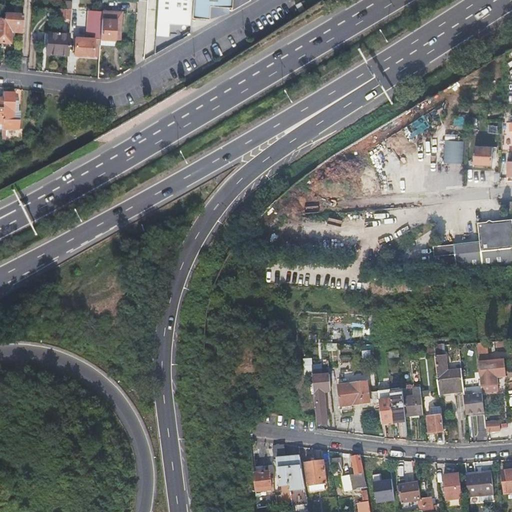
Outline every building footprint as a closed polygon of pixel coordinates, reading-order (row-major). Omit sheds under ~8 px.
[(192,0),(157,0),(154,36),(167,38),(168,25),(190,26),(191,18),(192,0)] [(192,0),(191,18),(208,20),(209,6),(232,8),(232,0),(192,0)] [(232,0),(232,8),(232,11),(251,1),(250,0),(232,0)] [(70,20),(72,10),(58,8),(57,18),(70,20)] [(100,29),(99,40),(114,41),(116,13),(101,12),(100,29)] [(10,30),(21,30),(22,16),(4,15),(4,20),(0,19),(0,43),(10,44),(10,34),(10,30)] [(99,52),(99,47),(99,40),(100,29),(94,28),(93,39),(75,38),(74,56),(92,57),(93,52),(99,52)] [(47,34),(46,54),(66,55),(68,35),(47,34)] [(20,115),(13,115),(13,100),(13,93),(12,93),(2,92),(2,98),(1,117),(0,134),(0,140),(4,141),(4,130),(19,130),(20,115)] [(468,119),(467,134),(476,134),(476,119),(468,119)] [(419,121),(408,127),(414,138),(425,132),(419,121)] [(446,140),(445,163),(463,164),(464,141),(446,140)] [(474,147),(473,164),(482,164),(491,164),(491,157),(492,148),(474,147)] [(511,220),(479,223),(480,241),(434,244),(434,254),(455,253),(456,268),(511,266),(511,220)] [(415,351),(415,347),(415,345),(406,346),(408,359),(416,358),(415,351)] [(438,357),(442,357),(441,346),(433,347),(434,354),(438,353),(438,357)] [(434,354),(433,347),(424,348),(425,355),(434,354)] [(372,349),(363,351),(364,358),(373,356),(372,349)] [(398,350),(389,351),(390,358),(399,357),(398,350)] [(480,378),(496,376),(495,367),(489,368),(488,352),(477,353),(480,378)] [(434,354),(439,396),(463,393),(461,372),(447,374),(445,356),(442,357),(438,357),(438,353),(434,354)] [(312,358),(303,358),(304,373),(312,373),(312,358)] [(392,374),(395,373),(398,373),(396,358),(390,359),(392,374)] [(316,398),(317,410),(319,423),(327,422),(326,412),(325,413),(323,390),(330,389),(329,374),(313,374),(315,398),(316,398)] [(481,385),(489,384),(497,383),(496,376),(480,378),(481,385)] [(340,384),(342,395),(343,405),(370,402),(370,401),(369,394),(368,381),(340,384)] [(405,418),(405,417),(405,416),(403,398),(402,389),(390,390),(393,420),(405,418)] [(403,398),(405,416),(423,414),(420,391),(413,392),(414,396),(403,398)] [(482,391),(463,393),(466,414),(484,411),(482,391)] [(379,400),(379,393),(369,394),(370,401),(379,400)] [(383,424),(387,423),(392,422),(389,400),(379,401),(383,424)] [(431,408),(432,412),(432,416),(427,417),(429,432),(443,430),(440,406),(431,408)] [(501,419),(486,420),(487,432),(502,431),(501,419)] [(276,495),(276,497),(276,499),(258,502),(258,507),(293,503),(287,460),(284,444),(275,445),(277,462),(279,466),(282,494),(276,495)] [(370,511),(370,507),(360,454),(352,456),(356,474),(343,476),(346,490),(362,487),(365,511),(370,511)] [(343,467),(341,456),(332,458),(334,468),(343,467)] [(287,460),(293,503),(293,505),(308,502),(301,457),(287,460)] [(311,486),(319,484),(328,483),(325,461),(307,464),(311,486)] [(274,475),(272,475),(271,475),(270,470),(255,472),(257,491),(272,489),(272,482),(275,482),(274,475)] [(504,494),(511,493),(511,470),(502,471),(504,494)] [(461,485),(459,486),(458,474),(444,475),(447,500),(462,498),(461,485)] [(478,498),(481,497),(494,496),(491,474),(475,476),(478,498)] [(478,498),(475,476),(466,476),(469,498),(478,498)] [(402,502),(412,500),(422,499),(419,483),(400,486),(402,502)] [(375,488),(376,497),(378,506),(388,505),(385,491),(382,491),(382,487),(375,488)] [(434,506),(433,501),(432,496),(424,497),(425,511),(434,511),(434,510),(437,509),(437,505),(434,506)]
